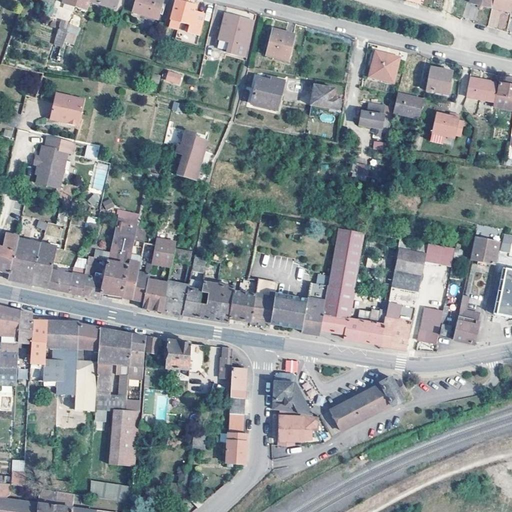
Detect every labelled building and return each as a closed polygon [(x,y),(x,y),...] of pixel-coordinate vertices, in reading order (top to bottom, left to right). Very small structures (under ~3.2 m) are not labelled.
[(88,9),(91,0),(90,0),(64,0),(64,3),(88,9)] [(90,0),(91,0),(116,8),(118,0),(90,0)] [(164,0),(135,0),(133,11),(159,19),(164,0)] [(202,5),(180,0),(176,0),(171,19),(178,21),(176,27),(186,30),(188,24),(191,24),(193,16),(199,17),(202,5)] [(470,0),(470,5),(491,10),(493,0),(470,0)] [(511,0),(493,0),(491,10),(498,11),(499,9),(511,12),(511,4),(511,0)] [(254,20),(226,13),(219,39),(229,41),(226,51),(245,56),(254,20)] [(74,46),(80,27),(61,21),(53,44),(62,47),(63,42),(74,46)] [(295,34),(273,29),(267,54),(288,59),(295,34)] [(229,41),(219,39),(216,38),(217,40),(217,42),(218,44),(218,45),(220,47),(222,49),(223,50),(224,50),(226,51),(229,41)] [(388,54),(376,51),(370,75),(394,81),(399,59),(387,56),(388,54)] [(453,70),(430,66),(426,88),(448,93),(453,70)] [(181,74),(169,71),(167,79),(179,82),(181,74)] [(284,80),(272,76),(271,80),(259,76),(252,103),(277,108),(284,80)] [(511,78),(501,77),(498,93),(511,95),(511,78)] [(497,84),(469,78),(467,97),(494,102),(497,84)] [(335,87),(314,84),(311,104),(321,105),(321,110),(329,111),(329,107),(338,108),(340,97),(334,96),(335,87)] [(424,99),(397,93),(394,106),(393,113),(419,118),(424,99)] [(85,101),(58,94),(53,113),(57,118),(69,121),(68,124),(79,126),(85,101)] [(394,106),(370,102),(368,109),(363,108),(360,124),(377,127),(375,135),(380,136),(381,131),(389,133),(393,113),(394,106)] [(182,113),(184,105),(175,103),(173,111),(182,113)] [(449,114),(436,110),(431,130),(454,136),(455,134),(458,118),(459,114),(450,111),(449,114)] [(57,118),(53,113),(51,119),(68,124),(69,121),(57,118)] [(463,119),(458,118),(455,134),(460,135),(463,119)] [(196,135),(185,132),(183,145),(179,145),(178,150),(184,151),(177,174),(196,180),(205,150),(204,150),(207,142),(195,139),(196,135)] [(75,143),(48,137),(46,147),(43,146),(41,156),(40,161),(38,166),(37,174),(39,175),(36,183),(58,188),(60,180),(62,180),(68,153),(73,154),(75,143)] [(373,150),(383,150),(383,142),(373,141),(373,150)] [(87,143),(84,158),(97,160),(99,145),(87,143)] [(371,157),(356,154),(351,177),(367,180),(371,157)] [(102,190),(108,165),(98,163),(92,188),(102,190)] [(111,198),(102,202),(105,210),(114,206),(111,198)] [(79,294),(83,295),(88,276),(86,275),(88,265),(90,255),(109,259),(112,247),(117,223),(119,214),(101,209),(99,218),(95,232),(88,230),(74,265),(70,292),(79,294)] [(53,288),(70,292),(74,265),(88,230),(95,232),(99,218),(85,214),(85,215),(74,212),(65,249),(57,247),(48,287),(53,288)] [(48,221),(23,215),(20,229),(45,234),(48,221)] [(117,223),(112,247),(132,251),(137,227),(117,223)] [(334,332),(346,334),(347,334),(350,318),(364,233),(339,228),(328,287),(320,330),(334,332)] [(0,269),(2,270),(11,272),(19,237),(19,235),(7,233),(4,247),(0,245),(0,269)] [(511,234),(503,233),(500,253),(511,254),(511,234)] [(41,242),(19,237),(11,272),(9,279),(28,283),(32,284),(41,242)] [(173,258),(176,247),(177,241),(158,237),(156,243),(153,261),(152,267),(157,268),(157,263),(166,265),(163,281),(150,279),(145,301),(144,302),(143,308),(153,310),(162,311),(163,310),(173,263),(173,258)] [(500,242),(478,237),(472,258),(495,263),(500,242)] [(395,269),(392,281),(387,310),(384,324),(380,344),(393,347),(406,349),(426,259),(452,264),(455,248),(401,238),(395,269)] [(156,243),(146,241),(145,244),(144,250),(142,258),(153,261),(156,243)] [(36,285),(48,287),(57,247),(57,246),(41,242),(32,284),(36,285)] [(176,247),(173,258),(190,261),(193,250),(176,247)] [(192,269),(206,273),(209,258),(195,255),(192,269)] [(209,258),(206,273),(205,275),(220,277),(223,261),(209,258)] [(123,297),(130,265),(108,260),(106,269),(101,292),(105,293),(115,295),(123,297)] [(126,298),(133,299),(139,272),(141,262),(130,260),(130,265),(123,297),(126,298)] [(179,264),(173,263),(163,310),(162,311),(162,314),(166,315),(180,317),(183,317),(184,314),(183,314),(188,288),(189,284),(187,283),(175,281),(179,264)] [(88,276),(83,295),(96,298),(100,299),(101,292),(106,269),(88,265),(86,275),(88,276)] [(511,316),(511,268),(504,267),(494,312),(497,313),(511,316)] [(137,300),(144,302),(145,301),(150,279),(150,274),(139,272),(133,299),(137,300)] [(258,279),(255,294),(251,319),(267,322),(272,323),(302,330),(308,300),(277,295),(278,283),(258,279)] [(383,309),(387,310),(392,281),(389,281),(385,301),(384,301),(383,309)] [(230,322),(235,291),(236,287),(233,286),(204,282),(202,291),(198,317),(211,319),(223,321),(230,322)] [(311,284),(308,300),(302,330),(301,333),(305,333),(319,335),(320,330),(328,287),(311,284)] [(202,291),(188,288),(183,314),(184,314),(187,315),(198,317),(202,291)] [(235,291),(230,322),(233,323),(249,325),(250,320),(251,321),(251,319),(255,294),(235,291)] [(470,293),(464,292),(459,316),(479,320),(480,313),(466,310),(470,293)] [(0,341),(0,343),(0,383),(16,384),(19,345),(19,341),(20,310),(16,309),(0,305),(0,334),(1,334),(0,341)] [(438,342),(439,334),(441,323),(444,309),(426,305),(419,338),(438,342)] [(361,320),(358,341),(360,341),(380,344),(384,324),(378,323),(380,311),(372,309),(370,322),(361,320)] [(24,311),(20,310),(19,341),(22,342),(31,342),(32,320),(32,313),(24,311)] [(480,321),(458,316),(457,324),(453,339),(472,343),(476,343),(480,321)] [(347,334),(346,334),(346,339),(358,341),(361,320),(350,318),(347,334)] [(45,363),(45,359),(46,346),(47,320),(36,320),(32,320),(31,342),(30,362),(40,363),(45,363)] [(47,320),(46,346),(56,347),(56,359),(45,359),(45,363),(44,381),(57,381),(57,387),(56,394),(75,394),(77,359),(79,323),(68,321),(53,320),(47,320)] [(77,359),(83,360),(83,348),(99,349),(100,328),(95,327),(79,323),(77,359)] [(452,325),(441,323),(439,334),(450,336),(452,325)] [(100,328),(99,349),(98,361),(98,363),(112,363),(116,364),(128,365),(130,348),(131,333),(123,332),(100,328)] [(131,333),(130,348),(145,350),(146,336),(136,334),(131,333)] [(157,338),(148,336),(147,351),(156,352),(157,338)] [(190,342),(168,339),(167,367),(189,369),(190,342)] [(220,377),(231,378),(232,368),(233,349),(223,347),(223,357),(221,357),(220,377)] [(145,350),(130,348),(128,365),(137,365),(135,388),(126,387),(125,396),(124,409),(139,410),(145,350)] [(77,359),(75,394),(74,410),(95,411),(96,394),(98,363),(98,361),(83,360),(77,359)] [(285,360),(285,371),(297,372),(298,360),(285,360)] [(98,363),(96,394),(109,395),(112,363),(98,363)] [(122,374),(128,374),(128,365),(116,364),(116,373),(122,374)] [(230,397),(243,399),(245,368),(232,368),(231,378),(230,397)] [(27,379),(28,369),(18,369),(18,379),(27,379)] [(273,408),(279,410),(312,415),(295,383),(296,377),(293,374),(286,374),(277,373),(275,376),(273,408)] [(126,387),(128,374),(122,374),(119,396),(125,396),(126,387)] [(380,384),(392,407),(393,409),(406,402),(403,395),(407,392),(401,380),(396,382),(393,376),(379,383),(380,384)] [(392,407),(380,384),(330,409),(329,410),(342,433),(392,407)] [(142,417),(165,419),(167,393),(144,391),(142,417)] [(243,410),(243,399),(230,397),(229,409),(243,410)] [(5,409),(0,408),(0,437),(10,438),(11,418),(5,417),(5,409)] [(135,464),(139,410),(124,409),(114,408),(109,462),(135,464)] [(312,415),(279,410),(278,444),(288,445),(293,444),(293,440),(301,440),(309,439),(310,429),(317,429),(318,416),(312,415)] [(206,431),(193,430),(192,446),(205,447),(206,431)] [(247,433),(228,432),(228,433),(226,463),(245,463),(247,433)] [(12,477),(11,483),(24,485),(24,472),(12,470),(12,477)] [(190,473),(181,472),(178,498),(188,499),(190,473)] [(126,501),(128,486),(91,480),(89,495),(126,501)] [(205,502),(195,490),(192,492),(191,499),(198,507),(205,502)] [(0,511),(111,511),(73,506),(74,494),(58,491),(57,504),(0,496),(0,511)]
